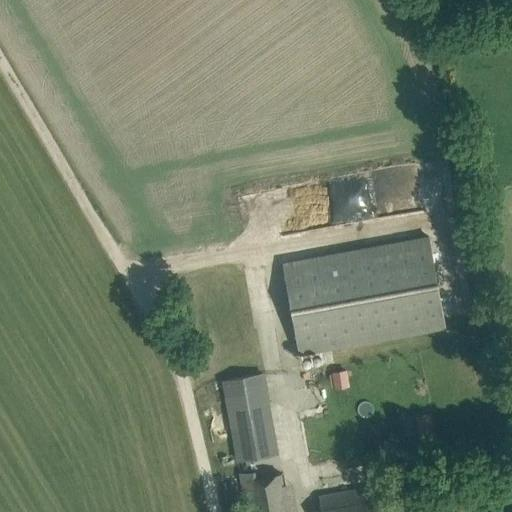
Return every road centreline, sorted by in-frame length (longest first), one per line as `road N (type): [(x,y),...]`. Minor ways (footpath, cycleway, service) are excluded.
road 1 (track): [(0,77),(122,279),(253,244)]
road 2 (track): [(122,279),(173,353),(214,511)]
